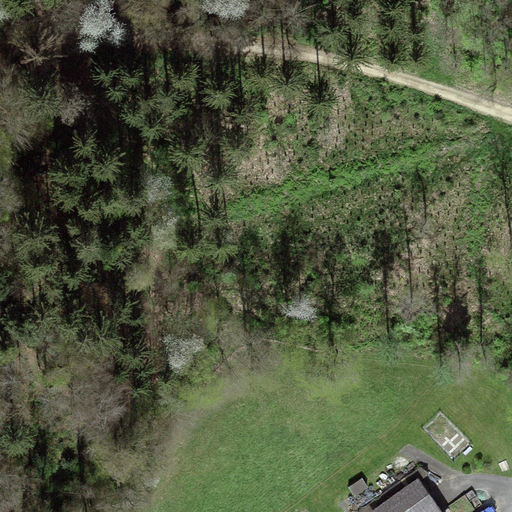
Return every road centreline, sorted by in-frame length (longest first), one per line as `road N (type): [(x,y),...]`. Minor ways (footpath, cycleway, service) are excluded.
road 1 (track): [(120,0),(128,35),(335,58),(511,116)]
road 2 (track): [(128,35),(68,49),(0,82)]
